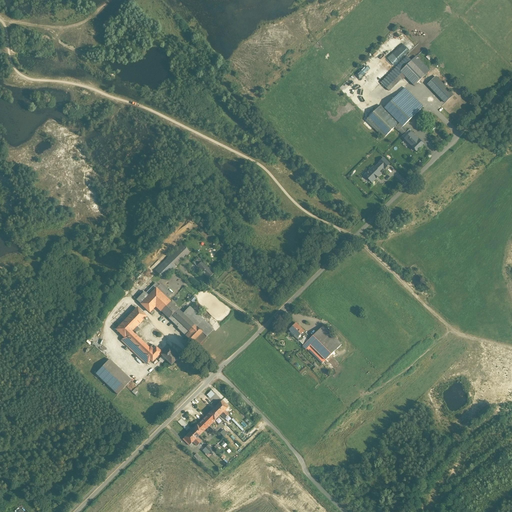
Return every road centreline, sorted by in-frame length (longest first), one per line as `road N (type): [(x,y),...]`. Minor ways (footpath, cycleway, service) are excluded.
road 1 (unclassified): [(76,511),(511,82)]
road 2 (track): [(352,238),(250,161),(154,113),(15,75),(0,24)]
road 3 (track): [(343,511),(216,374)]
road 4 (track): [(467,334),(354,236)]
